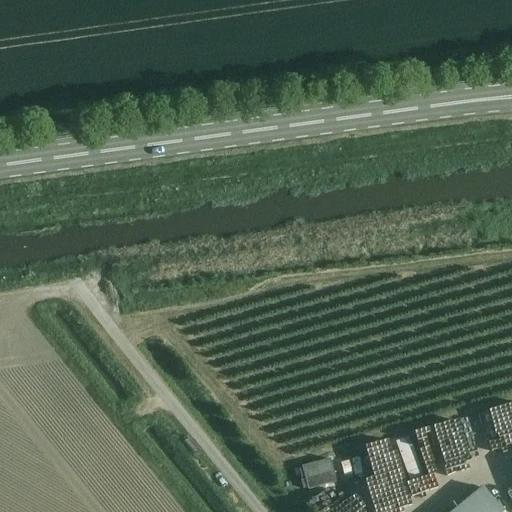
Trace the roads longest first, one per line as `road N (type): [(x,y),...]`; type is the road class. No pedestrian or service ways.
road 1 (secondary): [(511,98),(0,165)]
road 2 (unclassified): [(260,511),(89,303)]
